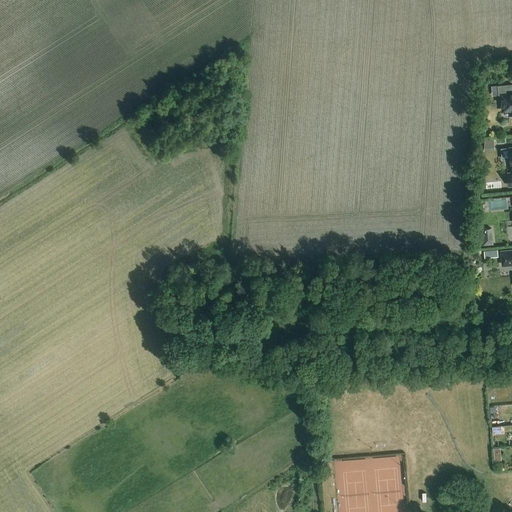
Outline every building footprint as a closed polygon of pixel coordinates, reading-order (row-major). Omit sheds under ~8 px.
[(511,84),(498,85),(499,95),(502,95),(503,112),(511,111),(511,84)] [(484,140),(485,151),(495,150),(494,139),(484,140)] [(502,160),(511,159),(511,166),(511,172),(508,173),(509,186),(511,185),(511,147),(501,149),(502,160)] [(493,245),(492,228),(482,229),(483,246),(493,245)] [(511,250),(502,251),(503,266),(511,264),(511,250)]
